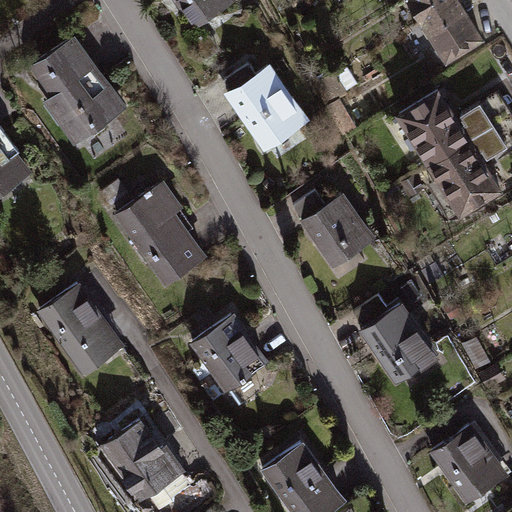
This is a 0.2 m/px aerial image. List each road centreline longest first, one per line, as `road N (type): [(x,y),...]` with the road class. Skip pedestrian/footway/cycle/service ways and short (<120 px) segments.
road 1 (residential): [(415,511),(120,0)]
road 2 (secondary): [(0,377),(73,511)]
